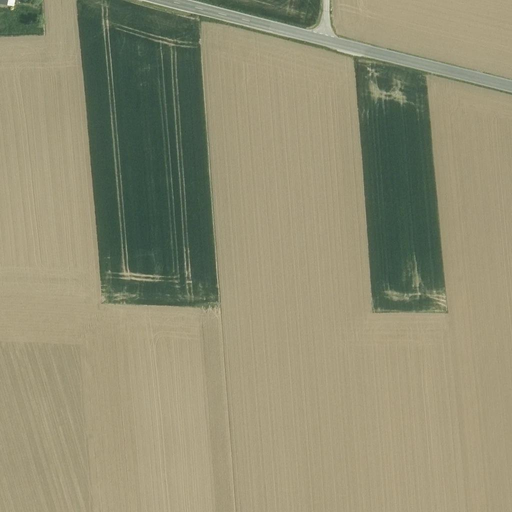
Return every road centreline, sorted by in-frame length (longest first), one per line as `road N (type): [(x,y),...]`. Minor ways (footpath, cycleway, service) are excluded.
road 1 (tertiary): [(325,40),(511,86)]
road 2 (tertiary): [(160,0),(325,40)]
